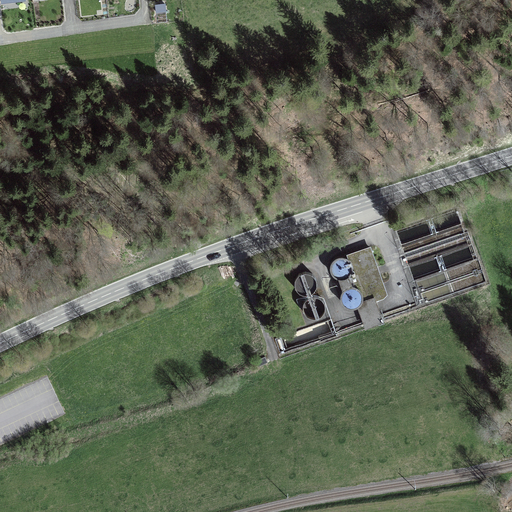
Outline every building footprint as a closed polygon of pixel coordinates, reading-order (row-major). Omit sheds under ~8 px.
[(350,259),(349,260),(352,264),(352,270),(349,275),(344,278),(339,278),(342,290),(347,287),(352,286),(357,287),(361,291),(363,296),(362,301),(358,306),(365,327),(381,321),(373,298),(385,293),(369,248),(349,255),(350,259)] [(335,276),(339,278),(344,278),(349,275),(352,270),(352,264),(349,260),(345,257),(341,256),(336,257),(333,260),(331,264),(330,269),(332,273),(335,276)] [(295,287),(296,291),(299,295),(304,297),(308,298),(313,296),(316,293),(318,288),(318,284),(316,279),(312,276),(308,275),(303,275),(299,278),(296,282),(295,287)] [(342,303),(346,306),(350,308),(354,308),(358,306),(362,301),(363,296),(361,291),(357,287),(352,286),(347,287),(342,290),(340,294),(340,299),(342,303)] [(306,307),(306,312),(309,317),(314,320),(319,320),(324,318),(327,314),(328,309),(327,304),(323,300),(318,298),(313,299),(308,302),(306,307)]
